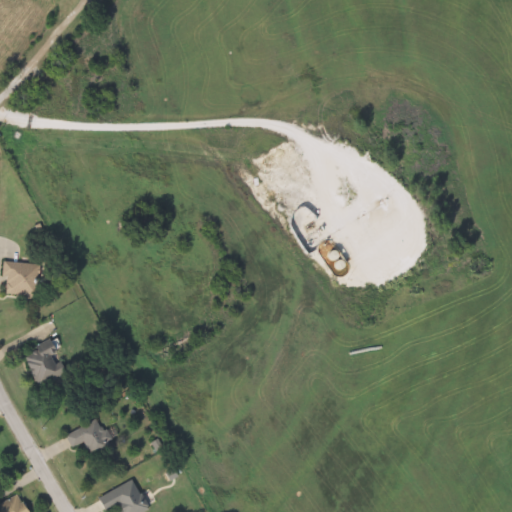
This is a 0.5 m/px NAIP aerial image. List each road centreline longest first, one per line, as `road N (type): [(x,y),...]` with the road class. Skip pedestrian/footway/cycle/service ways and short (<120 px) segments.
road 1 (residential): [(0,395),(64,511)]
road 2 (residential): [(0,91),(80,0)]
